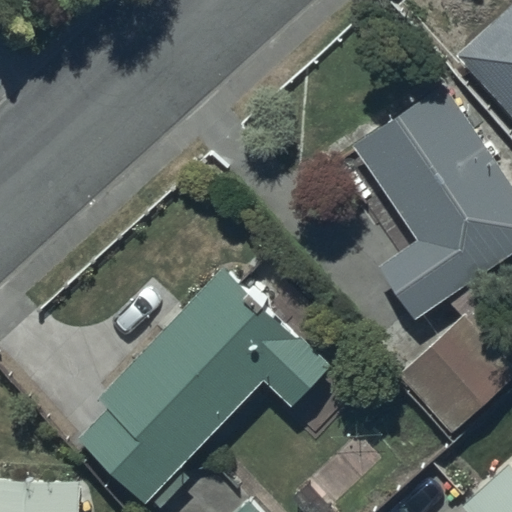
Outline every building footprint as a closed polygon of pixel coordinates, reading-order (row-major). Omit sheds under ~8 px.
[(511,4),(459,52),(511,112),(511,4)] [(511,183),(443,85),(356,146),(421,239),(382,266),(418,318),(511,252),(511,183)] [(332,365),(226,267),(101,396),(112,406),(80,441),(149,504),(154,499),(164,508),(192,477),(183,468),(265,379),(295,406),(332,365)] [(511,377),(511,362),(467,314),(401,375),(453,432),(511,377)] [(511,511),(511,463),(466,505),(472,511),(511,511)] [(0,511),(79,511),(81,480),(0,479),(0,511)] [(263,511),(252,499),(237,511),(263,511)]
